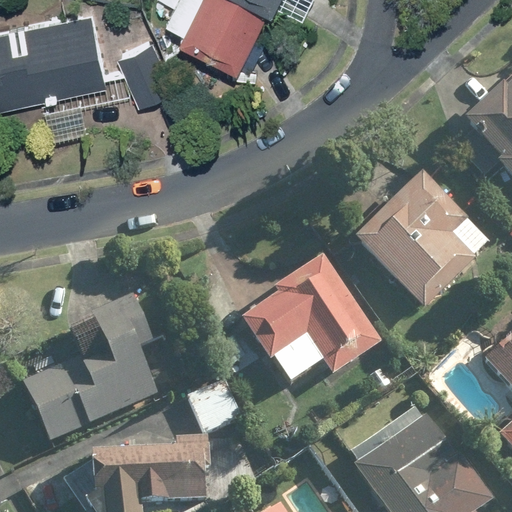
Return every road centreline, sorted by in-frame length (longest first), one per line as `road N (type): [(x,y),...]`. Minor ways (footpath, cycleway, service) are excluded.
road 1 (residential): [(0,227),(187,197),(255,171),(385,85)]
road 2 (residential): [(476,0),(385,85)]
